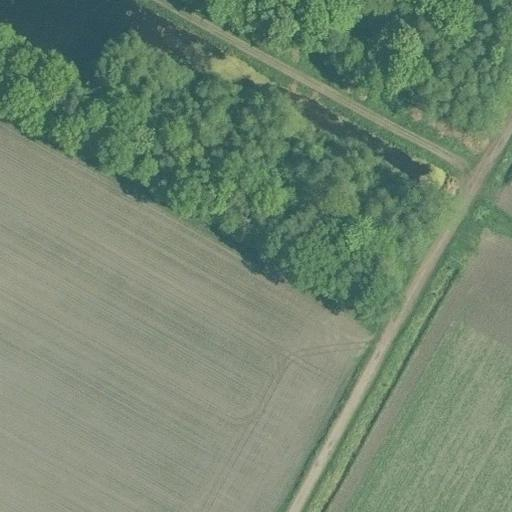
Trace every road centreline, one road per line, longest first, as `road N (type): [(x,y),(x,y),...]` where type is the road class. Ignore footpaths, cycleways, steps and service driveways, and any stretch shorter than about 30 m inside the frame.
road 1 (track): [(478,177),(293,511)]
road 2 (track): [(478,177),(155,0)]
